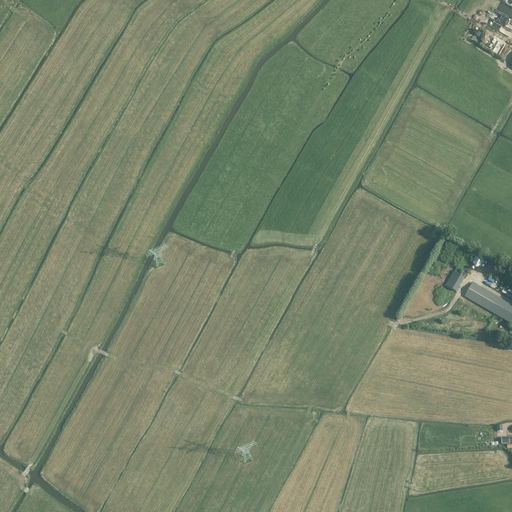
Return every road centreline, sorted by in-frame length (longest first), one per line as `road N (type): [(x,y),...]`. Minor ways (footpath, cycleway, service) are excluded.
road 1 (track): [(310,405),(243,400),(167,368),(94,351),(23,474)]
road 2 (track): [(433,233),(310,405)]
road 3 (track): [(433,233),(497,123)]
road 4 (track): [(310,405),(256,511)]
